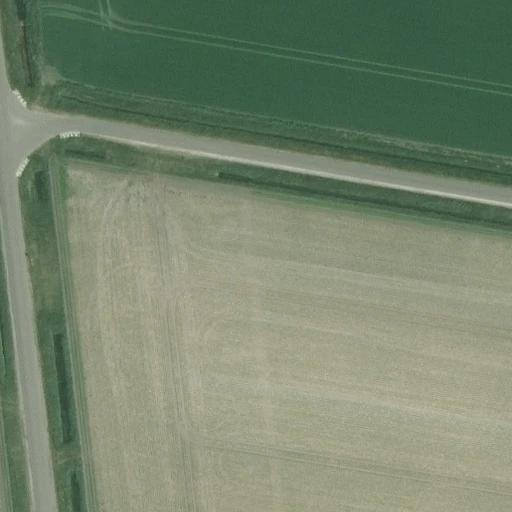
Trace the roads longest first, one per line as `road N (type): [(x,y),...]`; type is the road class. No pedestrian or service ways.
road 1 (unclassified): [(511,200),(0,113)]
road 2 (unclassified): [(45,511),(0,118)]
